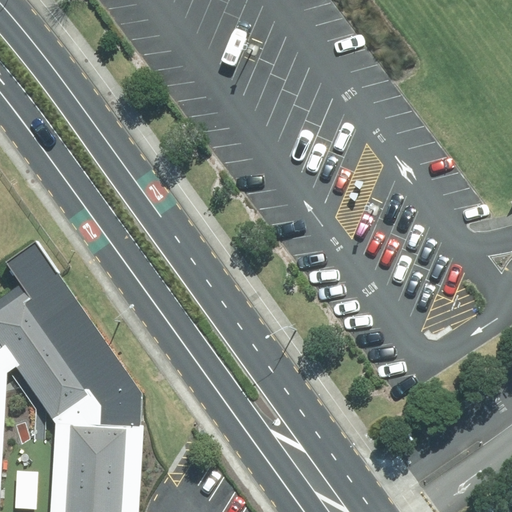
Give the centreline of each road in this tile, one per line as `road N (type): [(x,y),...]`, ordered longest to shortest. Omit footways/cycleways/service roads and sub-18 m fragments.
road 1 (secondary): [(0,9),(364,511)]
road 2 (secondary): [(306,511),(0,87)]
